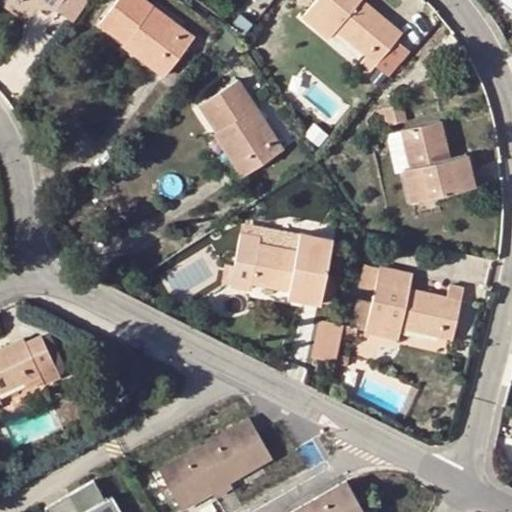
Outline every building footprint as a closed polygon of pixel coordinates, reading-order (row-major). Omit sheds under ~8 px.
[(152,6),(144,0),(117,0),(100,23),(124,42),(128,37),(169,68),(193,36),(181,27),(178,31),(149,9),(152,6)] [(316,0),(304,16),(320,29),(327,20),(337,28),(367,54),(360,63),(369,70),(395,39),(401,32),(363,0),(316,0)] [(181,27),(152,6),(149,9),(178,31),(181,27)] [(329,37),(337,28),(327,20),(320,29),(329,37)] [(162,77),(169,68),(128,37),(124,42),(122,46),(162,77)] [(408,50),(395,39),(369,70),(372,73),(377,67),(388,75),(408,50)] [(254,103),(237,79),(200,103),(217,130),(223,126),(251,168),(283,147),(275,136),(270,139),(250,106),(254,103)] [(275,136),(254,103),(250,106),(270,139),(275,136)] [(401,104),(386,108),(389,124),(404,120),(401,104)] [(378,126),(389,124),(386,108),(375,110),(378,126)] [(402,129),(402,131),(409,162),(409,166),(413,182),(408,184),(411,200),(474,184),(466,152),(447,157),(438,120),(402,129)] [(336,131),(328,125),(320,134),(328,141),(336,131)] [(242,174),(251,168),(223,126),(217,130),(214,132),(242,174)] [(394,165),(409,162),(402,131),(387,135),(394,165)] [(404,167),(408,184),(413,182),(409,166),(404,167)] [(321,301),(332,238),(300,232),(296,250),(259,243),(252,282),(289,288),(290,283),(305,286),(303,298),(321,301)] [(371,301),(378,268),(363,264),(355,298),(357,299),(371,301)] [(357,299),(351,326),(357,327),(398,336),(400,326),(452,337),(462,288),(448,285),(446,297),(408,290),(411,274),(378,268),(371,301),(357,299)] [(288,296),(303,298),(305,286),(290,283),(289,288),(288,296)] [(351,326),(343,324),(341,333),(355,336),(357,327),(351,326)] [(0,388),(39,371),(44,381),(59,374),(40,334),(25,341),(23,338),(0,348),(0,388)] [(353,344),(340,341),(338,350),(352,352),(353,344)] [(271,456),(248,417),(158,469),(181,508),(271,456)] [(363,511),(345,480),(291,511),(363,511)] [(47,511),(79,511),(68,494),(45,507),(47,511)] [(120,511),(111,495),(81,511),(120,511)]
